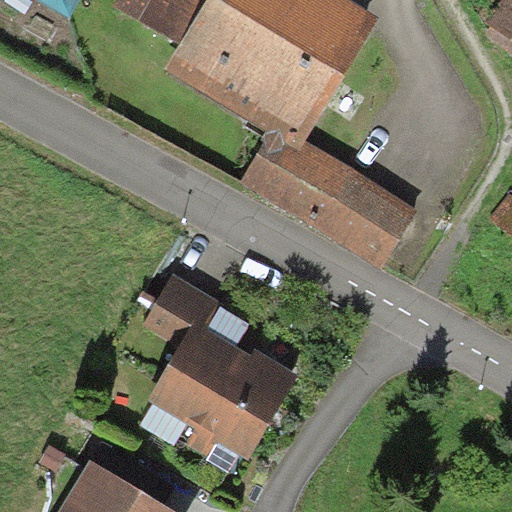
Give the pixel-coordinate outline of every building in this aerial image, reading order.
[(180,48),(209,0),(119,0),(115,7),(180,48)] [(340,0),(209,0),(180,48),(165,74),(271,137),(300,154),(306,144),(379,23),(340,0)] [(417,213),(306,144),(300,154),(271,137),(241,185),(383,270),(417,213)] [(511,197),(511,196),(491,220),(511,237),(511,197)] [(222,306),(172,277),(144,325),(181,347),(194,325),(207,333),(220,311),(222,306)] [(250,328),(220,311),(207,333),(230,346),(237,350),(250,328)] [(181,347),(149,403),(195,430),(187,445),(205,455),(213,442),(251,464),(300,380),(255,354),(253,359),(237,350),(230,346),(207,333),(194,325),(181,347)] [(74,461),(50,447),(40,464),(63,478),(74,461)] [(169,511),(145,497),(91,464),(62,511),(169,511)]
